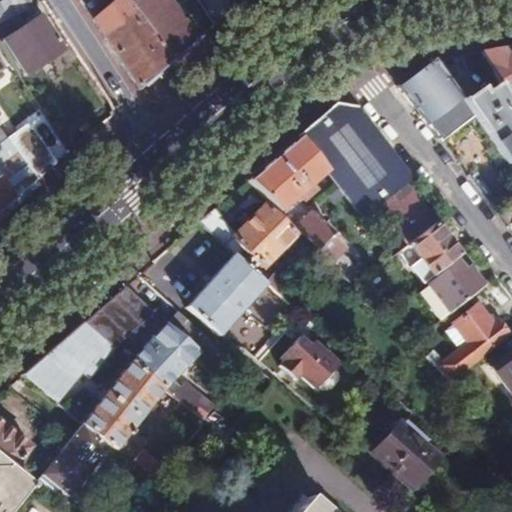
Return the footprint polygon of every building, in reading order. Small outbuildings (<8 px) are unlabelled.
[(0,0),(0,19),(27,7),(22,0),(0,0)] [(93,8),(87,13),(104,39),(137,16),(130,7),(124,0),(121,0),(98,16),(93,8)] [(165,0),(139,0),(130,7),(137,16),(159,47),(185,26),(165,0)] [(41,13),(0,40),(23,75),(64,48),(41,13)] [(137,16),(104,39),(136,92),(170,62),(159,47),(137,16)] [(170,62),(196,39),(185,26),(159,47),(170,62)] [(511,44),(480,51),(511,106),(511,44)] [(434,61),(397,87),(434,135),(458,116),(447,102),(457,95),(434,61)] [(460,100),(467,109),(506,165),(511,160),(511,154),(504,141),(511,135),(511,109),(497,85),(482,94),(478,88),(460,100)] [(447,102),(458,116),(467,109),(460,100),(457,95),(447,102)] [(334,104),(294,136),(323,172),(357,217),(369,209),(374,205),(402,184),(411,177),(356,105),(334,104)] [(0,133),(5,140),(16,132),(0,109),(0,133)] [(33,181),(54,164),(25,126),(16,132),(5,140),(33,181)] [(0,209),(33,181),(5,140),(0,133),(0,174),(0,175),(0,209)] [(323,172),(294,136),(242,180),(349,285),(353,280),(338,265),(351,253),(311,214),(315,210),(309,203),(302,210),(296,203),(309,192),(306,185),(323,172)] [(511,179),(502,165),(492,172),(508,194),(511,191),(511,179)] [(37,188),(33,181),(0,209),(0,218),(21,201),(18,198),(24,193),(27,196),(37,188)] [(433,225),(402,184),(374,205),(405,246),(433,225)] [(18,198),(21,201),(27,196),(24,193),(18,198)] [(233,231),(211,207),(195,222),(228,253),(233,257),(243,249),(259,266),(289,235),(260,205),(233,231)] [(369,209),(357,217),(366,229),(378,220),(369,209)] [(457,257),(433,225),(405,246),(417,262),(407,269),(420,285),(457,257)] [(261,282),(233,257),(228,253),(182,304),(213,333),(261,282)] [(446,316),(482,289),(471,276),(466,279),(455,265),(425,288),(442,310),(446,316)] [(273,272),(261,282),(281,300),(291,290),(273,272)] [(150,313),(122,285),(81,320),(111,345),(150,313)] [(417,294),(437,322),(446,316),(442,310),(425,288),(417,294)] [(464,344),(432,369),(448,384),(478,362),(475,357),(505,335),(494,320),(488,325),(474,306),(449,325),(464,344)] [(212,345),(174,312),(162,324),(194,352),(209,366),(210,364),(221,354),(212,345)] [(111,345),(81,320),(27,366),(60,393),(79,369),(87,376),(111,345)] [(194,352),(162,324),(128,360),(129,361),(160,386),(221,435),(230,423),(171,375),(194,352)] [(292,337),(273,359),(276,361),(272,366),(288,380),(293,375),(309,389),(331,363),(307,342),(303,346),(292,337)] [(216,340),(212,345),(221,354),(230,361),(236,355),(216,340)] [(507,363),(511,359),(511,353),(510,350),(502,355),(507,363)] [(230,361),(221,354),(210,364),(219,373),(230,361)] [(511,403),(511,359),(507,363),(502,355),(485,368),(511,404),(511,403)] [(160,386),(129,361),(81,418),(109,440),(115,445),(160,386)] [(60,393),(27,366),(22,371),(55,399),(60,393)] [(253,394),(265,380),(248,366),(236,380),(253,394)] [(109,440),(81,418),(81,419),(31,481),(51,497),(60,486),(66,492),(109,440)] [(0,423),(0,454),(10,463),(26,445),(0,423)] [(393,424),(365,454),(404,490),(431,459),(393,424)] [(132,458),(119,448),(107,463),(113,468),(132,469),(137,463),(132,458)] [(137,463),(153,474),(162,466),(140,448),(132,458),(137,463)] [(0,511),(5,511),(31,481),(22,472),(10,463),(0,454),(0,511)] [(318,511),(297,494),(282,511),(318,511)]
